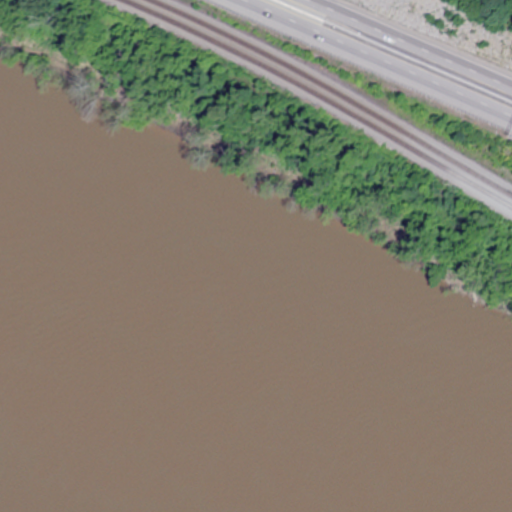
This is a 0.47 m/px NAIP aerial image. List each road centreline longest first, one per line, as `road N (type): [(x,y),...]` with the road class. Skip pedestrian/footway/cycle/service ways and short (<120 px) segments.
road 1 (trunk): [(236,0),(511,120)]
road 2 (trunk): [(511,82),(320,0)]
